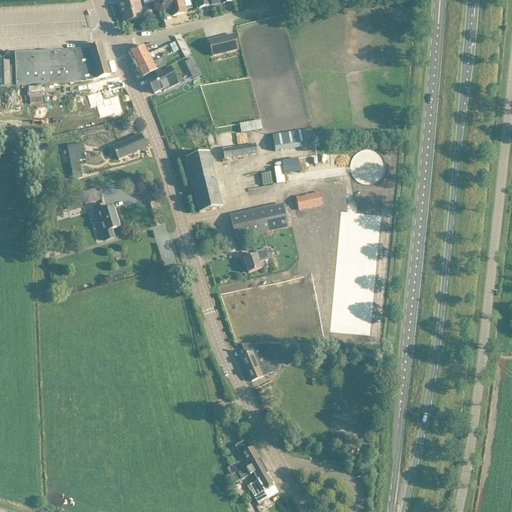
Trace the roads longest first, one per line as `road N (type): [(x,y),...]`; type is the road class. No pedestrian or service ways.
road 1 (primary): [(402,511),(434,354),(468,0)]
road 2 (primary): [(440,0),(389,511)]
road 3 (unclassified): [(277,459),(215,333),(150,126),(109,34)]
road 4 (unclassified): [(453,511),(511,58)]
road 5 (unclassified): [(109,34),(269,0)]
